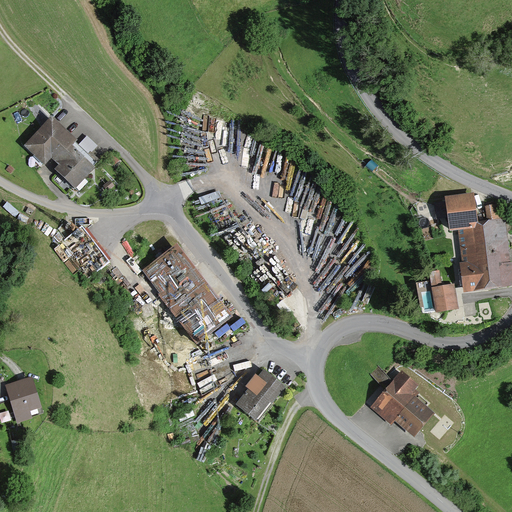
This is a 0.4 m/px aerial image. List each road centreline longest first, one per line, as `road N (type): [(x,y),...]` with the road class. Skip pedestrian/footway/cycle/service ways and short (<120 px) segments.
road 1 (unclassified): [(511,316),(460,342),(350,324),(330,334),(316,361),(319,393),(336,416),(455,511)]
road 2 (unclassified): [(342,0),(349,61),(380,113),(445,168),(511,199)]
road 3 (track): [(0,25),(168,205)]
road 4 (track): [(168,205),(270,336),(316,361)]
road 5 (track): [(0,180),(70,210),(168,205)]
road 6 (track): [(259,511),(295,411),(319,393)]
